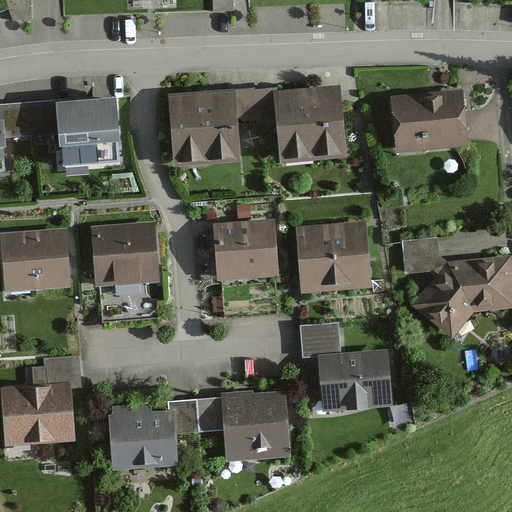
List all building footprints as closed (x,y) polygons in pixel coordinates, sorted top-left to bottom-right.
[(338,92),(256,98),(258,125),(279,124),(282,160),(342,156),(338,92)] [(456,96),(384,104),(391,158),(462,149),(456,96)] [(258,125),(256,98),(173,104),(178,167),(238,163),(235,127),(258,125)] [(30,108),(32,134),(61,132),(63,168),(119,164),(115,102),(30,108)] [(32,134),(30,108),(0,110),(0,114),(1,126),(0,126),(0,174),(5,174),(3,135),(32,134)] [(148,228),(90,231),(93,288),(151,285),(148,228)] [(271,231),(213,234),(216,287),(274,284),(271,231)] [(363,233),(294,238),(298,299),(367,294),(363,233)] [(61,239),(0,241),(2,294),(63,291),(61,239)] [(438,247),(402,250),(404,278),(435,275),(437,292),(414,313),(448,343),(469,317),(511,313),(507,262),(439,267),(438,247)] [(338,332),(300,334),(301,358),(315,357),(318,410),(383,406),(380,356),(339,359),(338,332)] [(68,393),(1,396),(3,451),(71,448),(68,393)] [(280,402),(217,406),(220,464),(283,460),(280,402)] [(168,416),(105,418),(107,467),(170,465),(168,416)]
